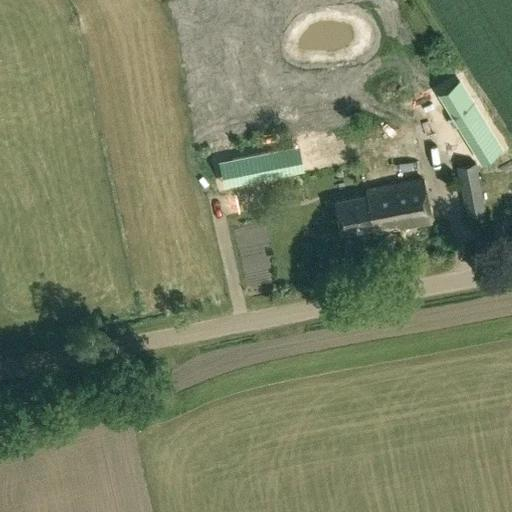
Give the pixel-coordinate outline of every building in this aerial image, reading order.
[(471,99),(450,111),(468,142),(489,130),(471,99)] [(420,141),(384,143),(385,156),(421,153),(420,141)] [(234,158),(238,182),(289,172),(284,148),(234,158)] [(481,162),(468,163),(471,199),(483,198),(481,162)] [(372,234),(429,223),(420,179),(363,190),(364,195),(332,202),(339,235),(371,228),(372,234)] [(243,207),(266,201),(263,188),(240,195),(243,207)] [(72,392),(71,385),(61,387),(62,394),(72,392)]
